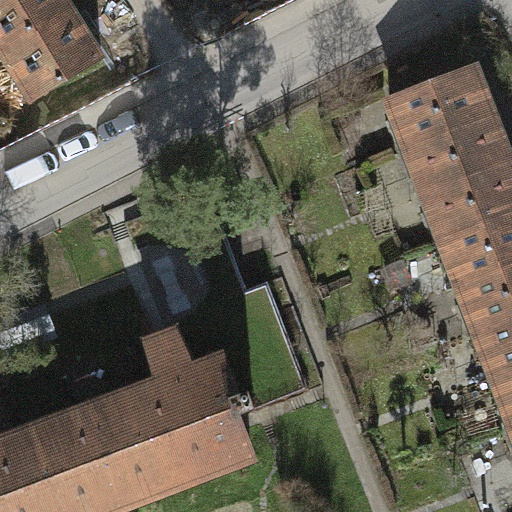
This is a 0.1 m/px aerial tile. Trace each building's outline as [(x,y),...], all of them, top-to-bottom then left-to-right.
[(109,80),(63,0),(0,0),(0,78),(28,126),(109,80)] [(462,67),(388,97),(405,143),(480,114),(462,67)] [(480,114),(405,143),(423,190),(498,160),(480,114)] [(511,198),(498,160),(423,190),(441,237),(511,208),(511,198)] [(511,208),(441,237),(459,283),(511,262),(511,208)] [(511,262),(459,283),(476,330),(511,315),(511,262)] [(511,315),(476,330),(494,377),(511,369),(511,315)] [(0,511),(84,511),(244,452),(228,411),(237,408),(217,357),(184,369),(170,332),(140,344),(155,385),(167,381),(171,392),(0,456),(0,511)] [(511,369),(494,377),(511,423),(511,369)]
